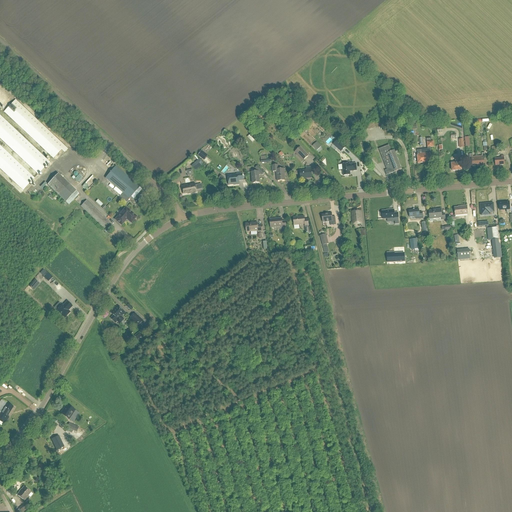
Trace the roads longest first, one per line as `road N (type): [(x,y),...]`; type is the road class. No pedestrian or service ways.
road 1 (tertiary): [(181,218),(511,181)]
road 2 (tertiary): [(0,460),(41,408),(128,258),(158,231)]
road 3 (unclassified): [(181,218),(174,202),(0,39)]
